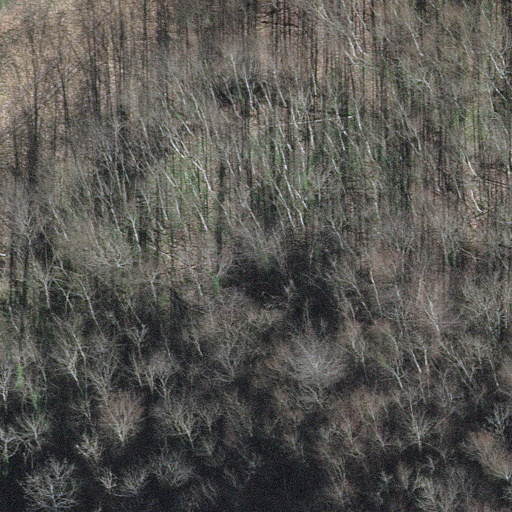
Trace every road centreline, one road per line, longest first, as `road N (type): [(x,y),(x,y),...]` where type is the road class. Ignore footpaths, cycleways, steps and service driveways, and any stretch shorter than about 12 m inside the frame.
road 1 (track): [(123,20),(269,52),(439,136),(511,154)]
road 2 (track): [(0,170),(51,130),(137,0)]
